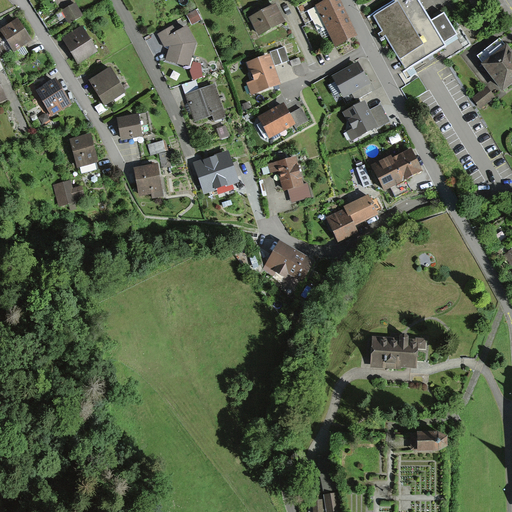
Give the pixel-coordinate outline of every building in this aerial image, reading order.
[(340,0),(328,0),(308,10),(319,33),(327,29),(330,35),(336,48),(348,42),(359,37),(340,0)] [(418,0),(396,0),(374,14),(406,68),(446,45),(444,42),(431,20),(421,4),(418,0)] [(275,2),(249,16),(259,36),(286,23),(275,2)] [(75,3),(62,10),(70,23),(82,15),(75,3)] [(197,10),(187,15),(192,25),(202,19),(197,10)] [(445,13),(431,20),(444,42),(450,38),(458,34),(445,13)] [(19,21),(2,31),(14,51),(31,41),(19,21)] [(174,25),(157,34),(164,47),(170,46),(169,48),(166,61),(189,68),(197,42),(187,25),(177,31),(174,25)] [(82,26),(63,38),(79,63),(98,51),(82,26)] [(484,63),(482,64),(492,77),(503,91),(511,84),(511,50),(508,45),(505,46),(499,38),(477,55),(484,63)] [(284,47),(270,52),(276,66),(289,61),(284,47)] [(247,62),(253,80),(247,82),(251,94),(281,83),(271,53),(247,62)] [(201,64),(194,62),(190,71),(193,80),(203,76),(201,64)] [(360,62),(333,77),(344,97),(352,93),(368,84),(371,83),(360,62)] [(110,66),(89,80),(105,104),(126,90),(110,66)] [(401,73),(415,98),(428,91),(413,66),(401,73)] [(56,78),(36,90),(51,116),(71,104),(56,78)] [(182,84),(186,94),(199,89),(195,80),(182,84)] [(199,89),(186,94),(196,120),(212,114),(215,121),(226,116),(214,83),(199,89)] [(372,92),(368,84),(352,93),(355,100),(372,92)] [(487,87),(473,97),(481,108),(495,97),(487,87)] [(365,100),(343,112),(352,128),(346,131),(351,141),(376,127),(379,126),(370,110),(365,100)] [(284,103),(259,117),(262,122),(257,124),(263,135),(267,132),(269,138),(294,125),(295,124),(290,114),(284,103)] [(380,104),(370,110),(379,126),(376,127),(377,129),(390,122),(380,104)] [(302,107),(290,114),(295,124),(294,125),(296,128),(309,121),(302,107)] [(147,112),(117,118),(121,140),(151,135),(147,112)] [(46,113),(39,117),(43,124),(50,120),(46,113)] [(226,126),(217,129),(221,139),(230,136),(226,126)] [(90,133),(70,139),(79,167),(99,161),(90,133)] [(166,139),(148,144),(151,155),(169,150),(166,139)] [(412,148),(393,158),(404,180),(423,171),(412,148)] [(239,181),(228,150),(194,161),(205,193),(239,181)] [(168,152),(159,154),(162,168),(171,166),(168,152)] [(392,155),(372,165),(385,190),(404,180),(393,158),(392,155)] [(296,157),(268,164),(271,174),(279,172),(284,190),(288,189),(304,184),(296,157)] [(158,163),(134,168),(140,196),(151,194),(152,199),(164,196),(158,163)] [(365,165),(357,168),(364,187),(372,184),(365,165)] [(71,181),(54,185),(60,208),(77,204),(77,202),(86,200),(82,186),(73,189),(71,181)] [(304,184),(288,189),(292,203),(312,197),(308,183),(304,184)] [(344,206),(345,209),(349,217),(350,216),(355,226),(379,214),(369,194),(344,206)] [(345,209),(326,218),(338,241),(358,232),(355,226),(350,216),(349,217),(345,209)] [(316,260),(280,240),(263,271),(273,277),(276,272),(286,277),(289,273),(304,281),(316,260)] [(399,337),(373,336),(371,368),(400,369),(400,367),(416,368),(417,349),(426,349),(426,338),(416,338),(409,338),(409,335),(404,333),(399,335),(399,337)] [(417,433),(411,433),(411,451),(418,451),(418,452),(439,451),(448,446),(448,437),(439,432),(417,432),(417,433)] [(338,493),(324,495),(326,511),(341,510),(338,493)] [(323,511),(323,500),(313,500),(313,511),(323,511)]
